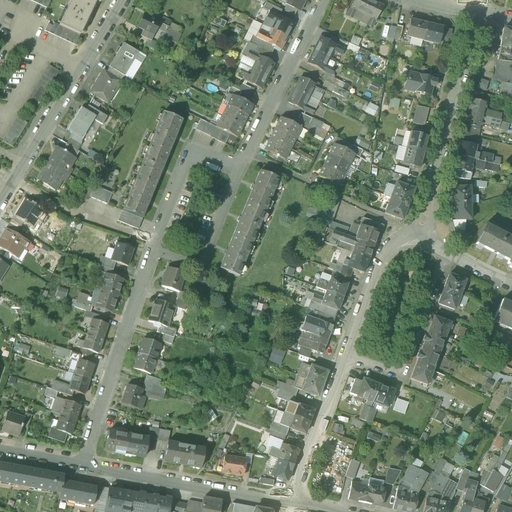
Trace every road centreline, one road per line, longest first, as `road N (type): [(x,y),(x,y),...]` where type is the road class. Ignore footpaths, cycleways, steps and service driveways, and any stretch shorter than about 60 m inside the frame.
road 1 (residential): [(0,203),(122,0)]
road 2 (residential): [(473,10),(435,172),(412,231)]
road 3 (residential): [(152,251),(81,464)]
road 4 (residential): [(291,502),(81,464)]
road 5 (residential): [(448,252),(402,371),(344,355)]
road 6 (residential): [(323,0),(247,153)]
road 7 (residential): [(344,355),(291,502)]
road 8 (residential): [(238,168),(199,154),(186,158),(152,251)]
road 9 (residential): [(152,251),(202,259),(238,168)]
road 10 (residential): [(412,231),(383,254),(344,355)]
